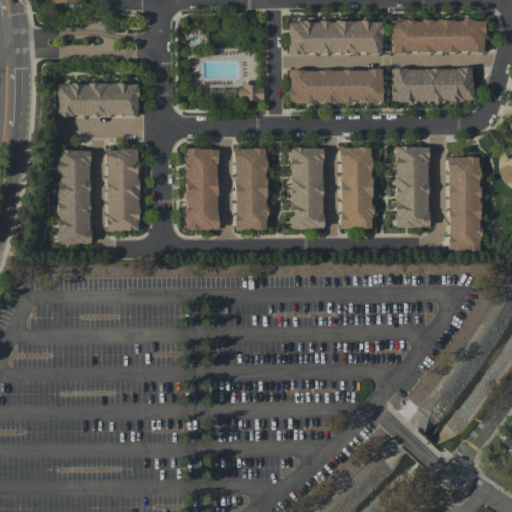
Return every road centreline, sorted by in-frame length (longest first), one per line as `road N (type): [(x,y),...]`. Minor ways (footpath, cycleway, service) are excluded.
road 1 (residential): [(499,0),(161,4)]
road 2 (residential): [(104,237),(118,250),(435,243)]
road 3 (residential): [(275,123),(443,126)]
road 4 (residential): [(19,42),(48,53),(161,52)]
road 5 (residential): [(160,39),(68,31),(19,42)]
road 6 (residential): [(443,126),(482,122),(491,113),(511,35)]
road 7 (residential): [(162,124),(164,248)]
road 8 (residential): [(273,1),(275,123)]
road 9 (residential): [(161,4),(162,124)]
